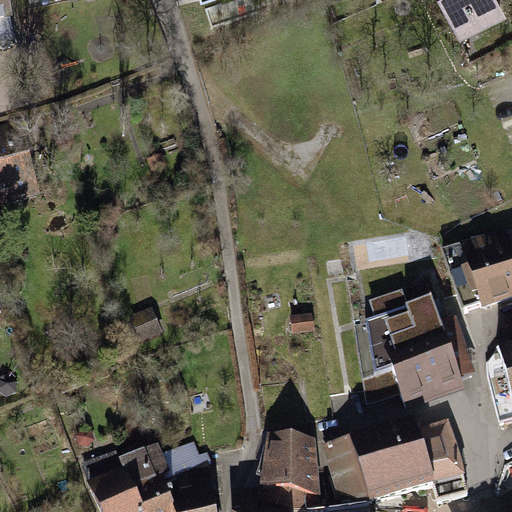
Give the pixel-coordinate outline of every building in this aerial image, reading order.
[(0,0),(0,48),(15,45),(6,0),(0,0)] [(506,17),(498,0),(442,0),(461,39),(506,17)] [(459,131),(462,148),(467,147),(460,107),(416,114),(423,157),(445,154),(442,133),(459,131)] [(18,130),(0,134),(0,213),(37,204),(18,130)] [(511,233),(511,231),(449,250),(468,311),(511,296),(511,233)] [(473,375),(444,278),(390,290),(395,312),(355,326),(372,416),(463,393),(459,380),(473,375)] [(149,308),(127,318),(141,349),(163,339),(149,308)] [(313,315),(291,319),(294,337),(316,333),(313,315)] [(511,344),(489,352),(511,424),(511,423),(511,344)] [(408,421),(325,444),(332,500),(362,503),(424,487),(412,440),(408,421)] [(447,432),(412,440),(424,487),(426,495),(460,486),(447,432)] [(321,511),(315,444),(269,442),(259,506),(241,506),(239,511),(321,511)] [(152,450),(77,482),(91,511),(206,511),(193,473),(167,485),(152,450)]
